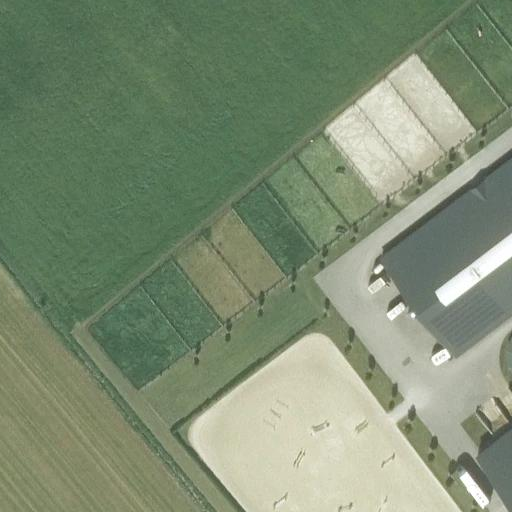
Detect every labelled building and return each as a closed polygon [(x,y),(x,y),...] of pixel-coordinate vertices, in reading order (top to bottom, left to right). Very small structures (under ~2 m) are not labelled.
[(511,163),(385,261),(453,351),(511,305),(511,163)] [(511,336),(500,368),(511,372),(511,336)] [(492,432),(511,416),(511,392),(508,387),(476,411),(492,432)] [(511,425),(478,451),(511,494),(511,425)] [(466,462),(483,486),(491,480),(474,457),(466,462)] [(466,462),(457,467),(471,493),(480,488),(466,462)]
